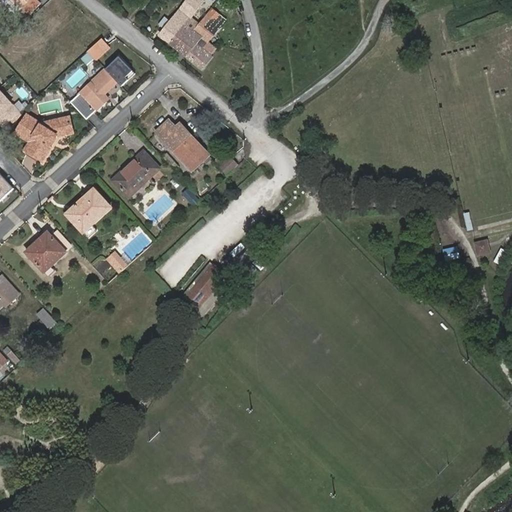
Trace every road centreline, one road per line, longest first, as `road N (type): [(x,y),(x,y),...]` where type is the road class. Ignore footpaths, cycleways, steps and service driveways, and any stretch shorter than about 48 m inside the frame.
road 1 (residential): [(172,70),(256,133),(261,61),(248,0)]
road 2 (residential): [(37,197),(172,70)]
road 3 (unknown): [(288,156),(184,251)]
